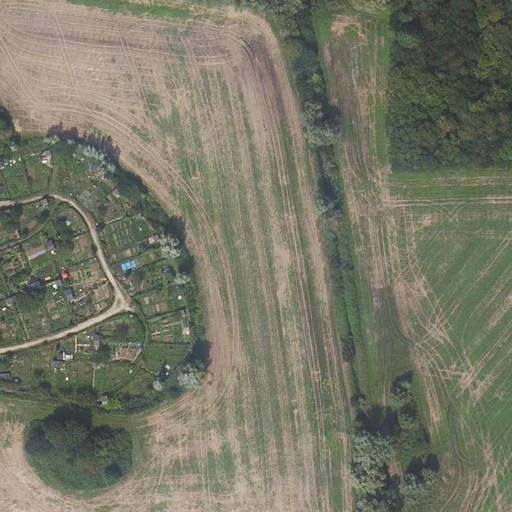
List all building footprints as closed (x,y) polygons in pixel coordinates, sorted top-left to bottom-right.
[(101,170),(92,164),(89,169),(98,175),(101,170)] [(56,250),(52,240),(46,242),(50,252),(56,250)] [(178,286),(175,276),(169,278),(173,288),(178,286)] [(40,286),(38,281),(28,285),(30,290),(40,286)] [(74,299),(70,289),(65,291),(69,301),(74,299)] [(18,301),(15,296),(5,300),(8,305),(18,301)]
